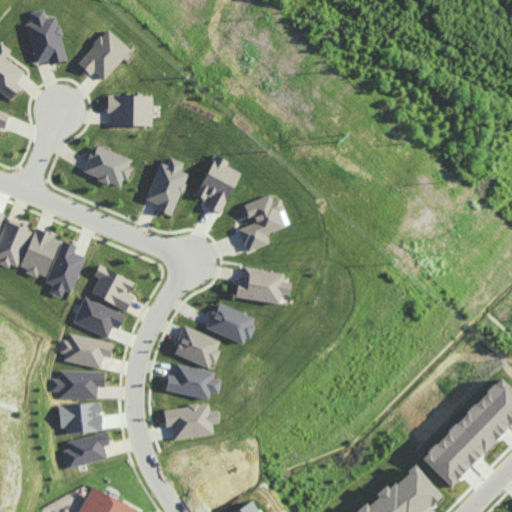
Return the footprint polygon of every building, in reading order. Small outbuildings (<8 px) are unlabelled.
[(25,24),(35,63),(49,59),(50,64),(66,60),(55,16),(45,18),(43,9),(30,12),(32,22),(25,24)] [(94,71),(103,80),(131,51),(108,29),(77,62),(90,75),(94,71)] [(5,58),(11,50),(0,42),(0,91),(12,99),(21,85),(17,83),(24,70),(5,58)] [(152,126),(153,96),(107,94),(107,112),(112,112),(112,125),(152,126)] [(0,127),(3,129),(9,114),(0,110),(0,127)] [(133,160),(94,144),(83,173),(122,188),(133,160)] [(206,207),(222,214),(240,172),(227,166),(229,161),(214,155),(197,194),(209,200),(206,207)] [(160,162),(146,200),(157,204),(155,209),(173,216),(189,173),(181,171),(184,162),(170,157),(167,165),(160,162)] [(244,204),(251,223),(239,227),(247,251),(269,244),(266,233),(286,227),(280,211),(284,210),(280,198),(273,201),(271,195),(244,204)] [(0,235),(0,262),(18,268),(32,227),(6,218),(0,235)] [(46,278),(60,238),(35,228),(20,269),(46,278)] [(46,282),(53,285),(50,293),(62,297),(65,290),(72,292),(85,257),(74,252),(76,246),(61,240),(46,282)] [(91,293),(127,310),(134,297),(128,294),(134,281),(99,265),(94,275),(99,277),(91,293)] [(235,297),(279,303),(281,293),(290,294),(292,282),(284,281),(285,273),(245,267),(243,279),(238,278),(235,297)] [(73,322),(108,337),(113,326),(119,329),(126,315),(84,297),(73,322)] [(256,318),(219,303),(217,310),(213,309),(205,328),(246,344),(256,318)] [(172,353),(211,368),(219,350),(217,349),(221,340),(184,325),(172,353)] [(63,360),(101,368),(103,356),(111,357),(114,342),(66,333),(62,353),(65,353),(63,360)] [(209,399),(210,392),(218,393),(221,380),(213,379),(214,372),(177,364),(175,375),(168,374),(165,390),(209,399)] [(97,398),(98,387),(104,387),(104,372),(60,370),(60,378),(52,378),(51,391),(60,391),(59,397),(97,398)] [(422,458),(451,486),(511,423),(511,389),(500,378),(422,458)] [(59,405),(60,427),(66,427),(66,433),(102,431),(100,403),(59,405)] [(213,435),(212,424),(219,423),(218,410),(210,411),(209,404),(164,409),(166,427),(172,426),(173,439),(213,435)] [(68,468),(107,459),(104,446),(110,444),(107,432),(68,441),(70,449),(64,450),(68,468)] [(424,511),(443,496),(416,464),(367,505),(365,503),(355,511),(424,511)] [(79,511),(93,488),(137,511),(79,511)] [(265,511),(263,511),(257,511),(252,501),(231,511),(265,511)]
